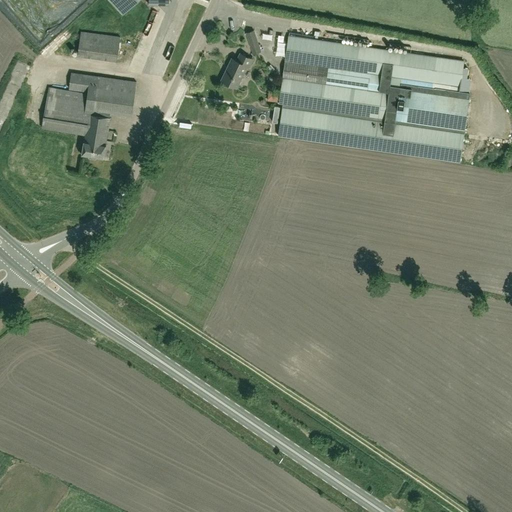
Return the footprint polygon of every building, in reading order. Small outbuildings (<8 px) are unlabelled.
[(109,0),(122,14),(137,0),(109,0)] [(253,53),(261,51),(254,30),(246,32),(253,53)] [(117,60),(120,37),(81,31),(78,55),(117,60)] [(283,103),(278,135),(460,161),(469,92),(465,92),(467,78),(469,68),(462,67),(463,60),(289,35),(285,60),(280,92),(279,102),(279,103),(283,103)] [(249,68),(253,59),(241,52),(237,59),(232,57),(221,80),(237,88),(247,67),(249,68)] [(132,115),(137,82),(72,71),(69,88),(72,89),(72,91),(49,87),(42,128),(85,135),(82,155),(104,159),(111,117),(100,115),(101,110),(132,115)]
